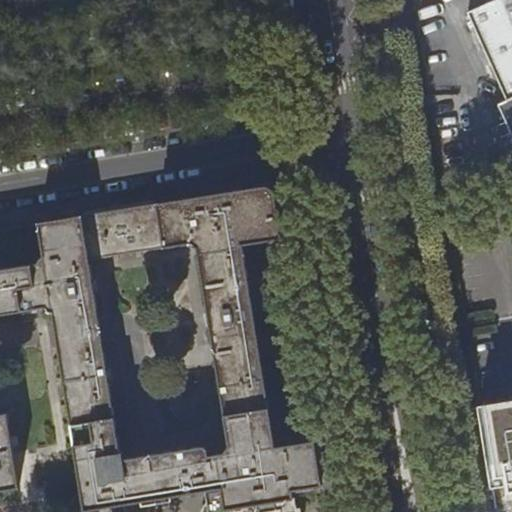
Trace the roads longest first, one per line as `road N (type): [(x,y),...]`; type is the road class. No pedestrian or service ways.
road 1 (primary): [(351,132),(411,511)]
road 2 (unclassified): [(351,132),(0,188)]
road 3 (primary): [(328,0),(351,132)]
